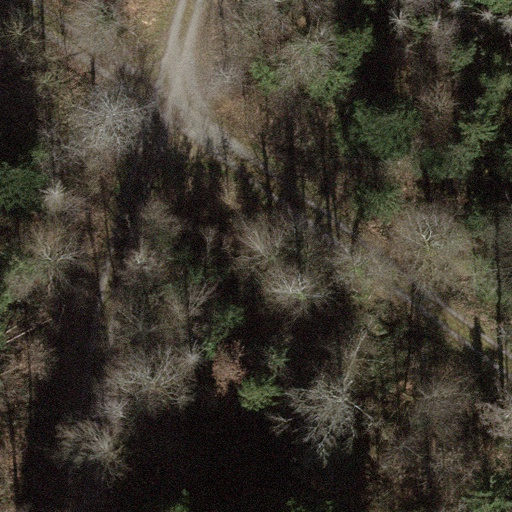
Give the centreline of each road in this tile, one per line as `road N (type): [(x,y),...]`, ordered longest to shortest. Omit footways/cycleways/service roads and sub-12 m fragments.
road 1 (track): [(0,0),(150,124),(511,367)]
road 2 (track): [(191,0),(150,124),(69,511)]
